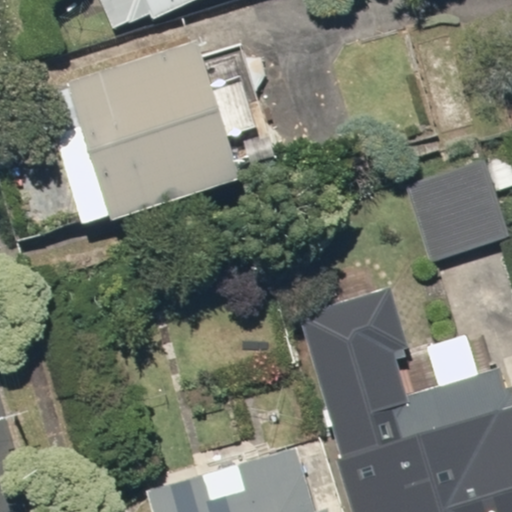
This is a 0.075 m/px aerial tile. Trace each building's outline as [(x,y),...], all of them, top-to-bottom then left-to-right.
[(92,0),(109,36),(143,20),(146,27),(207,0),(92,0)] [(100,231),(225,192),(180,52),(56,92),(57,95),(25,105),(67,235),(98,225),(100,231)] [(480,164),(404,186),(429,268),(505,246),(480,164)] [(288,319),(343,511),(511,511),(511,415),(499,370),(399,399),(389,365),(403,361),(383,292),(288,319)] [(301,511),(286,456),(141,494),(146,511),(301,511)]
